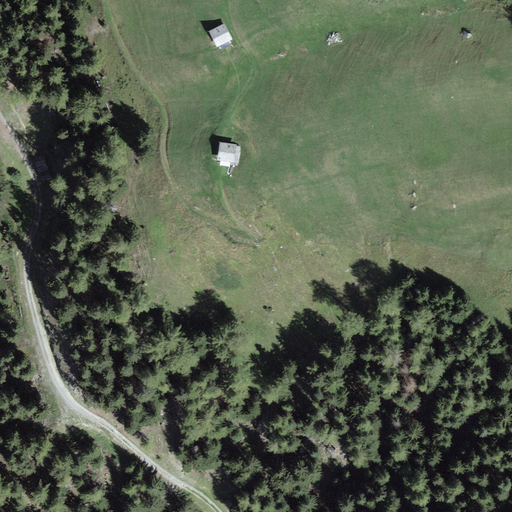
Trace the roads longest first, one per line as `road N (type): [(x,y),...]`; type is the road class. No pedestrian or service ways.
road 1 (track): [(217,511),(69,401),(37,320),(35,249)]
road 2 (track): [(228,0),(254,64),(238,111),(252,151)]
